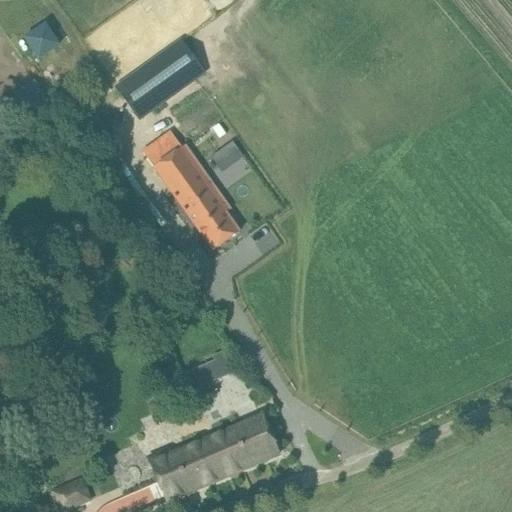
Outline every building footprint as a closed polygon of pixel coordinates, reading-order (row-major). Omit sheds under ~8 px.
[(185,46),(119,92),(143,125),(208,78),(185,46)] [(162,112),(175,131),(189,120),(177,102),(162,112)] [(168,144),(147,159),(154,169),(213,251),(239,232),(225,213),(230,210),(185,147),(175,154),(168,144)] [(232,144),(213,158),(222,171),(242,157),(232,144)] [(200,390),(236,374),(230,359),(193,375),(200,390)] [(263,419),(180,455),(158,464),(175,502),(280,457),(263,419)] [(54,511),(61,511),(94,503),(87,478),(48,489),(54,511)]
